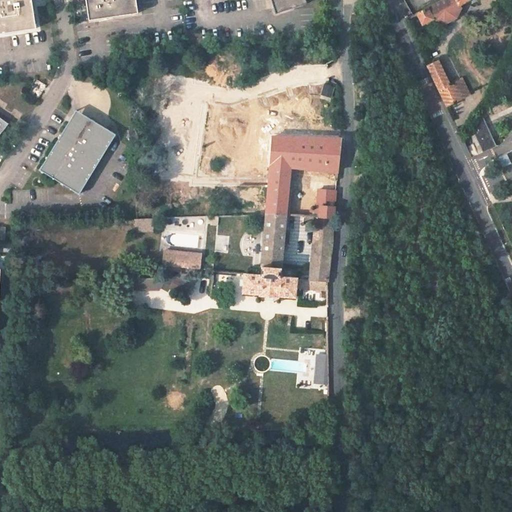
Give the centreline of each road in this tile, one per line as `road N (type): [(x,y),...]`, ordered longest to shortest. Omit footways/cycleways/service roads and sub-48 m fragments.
road 1 (unclassified): [(347,71),(335,395),(349,511)]
road 2 (tertiary): [(511,279),(386,0)]
road 3 (residential): [(53,0),(61,74),(0,171)]
